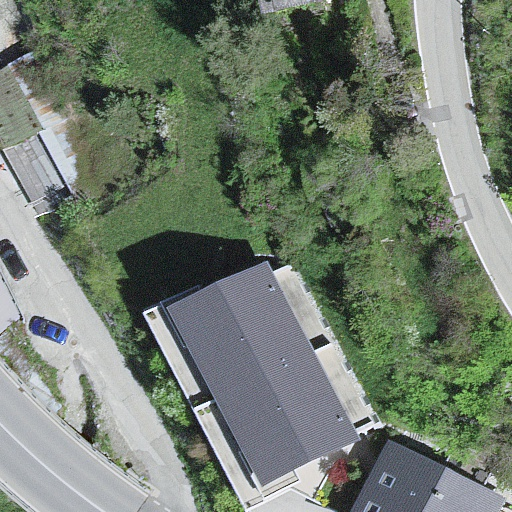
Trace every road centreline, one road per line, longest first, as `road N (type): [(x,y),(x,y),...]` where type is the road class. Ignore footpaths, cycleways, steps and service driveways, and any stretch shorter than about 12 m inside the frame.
road 1 (residential): [(511,269),(455,126),(439,0)]
road 2 (secondary): [(105,511),(0,422)]
